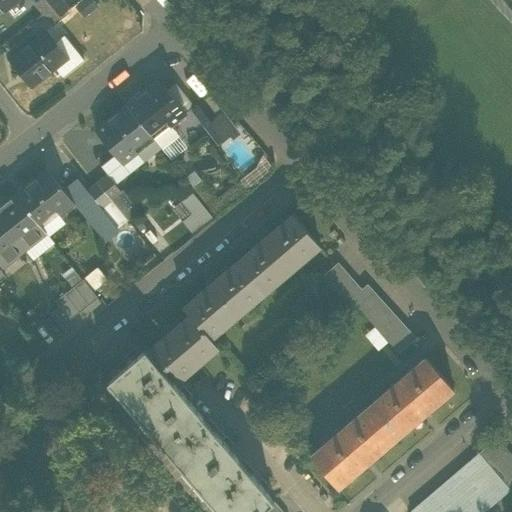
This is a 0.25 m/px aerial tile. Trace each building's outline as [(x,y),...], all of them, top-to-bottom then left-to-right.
[(0,0),(0,13),(17,0),(0,0)] [(33,0),(31,2),(41,14),(58,0),(33,0)] [(75,11),(66,0),(58,0),(41,14),(52,29),(75,11)] [(11,59),(32,87),(68,59),(46,31),(11,59)] [(158,81),(127,106),(160,147),(162,149),(178,135),(170,125),(184,114),(184,112),(166,91),(158,81)] [(176,83),(166,91),(184,112),(193,105),(176,83)] [(208,95),(202,100),(215,116),(221,112),(208,95)] [(192,108),(204,125),(215,116),(202,100),(192,108)] [(143,160),(160,147),(127,106),(96,131),(114,154),(122,163),(137,152),(143,160)] [(215,116),(204,125),(218,143),(235,130),(221,112),(215,116)] [(108,175),(115,184),(144,162),(143,160),(137,152),(122,163),(114,154),(100,166),(108,175)] [(47,170),(15,195),(42,228),(73,203),(64,191),(47,170)] [(108,175),(98,183),(88,191),(101,207),(111,199),(121,192),(120,191),(115,184),(108,175)] [(78,180),(64,191),(73,203),(104,240),(117,229),(101,207),(88,191),(78,180)] [(121,192),(111,199),(128,221),(139,211),(122,190),(120,191),(121,192)] [(190,211),(180,219),(191,233),(211,216),(192,191),(181,200),(190,211)] [(0,207),(0,262),(3,266),(45,232),(42,228),(15,195),(0,207)] [(111,199),(101,207),(117,229),(128,221),(111,199)] [(292,213),(238,260),(261,287),(275,275),(279,281),(308,256),(304,251),(316,241),(292,213)] [(320,246),(316,241),(304,251),(308,256),(320,246)] [(183,306),(190,314),(206,333),(220,321),(225,327),(254,302),(249,297),(261,287),(238,260),(183,306)] [(344,304),(354,296),(362,289),(339,261),(321,275),(344,304)] [(254,302),(279,281),(275,275),(261,287),(249,297),(254,302)] [(83,279),(55,301),(70,320),(98,298),(83,279)] [(372,281),(362,289),(354,296),(400,353),(418,339),(372,281)] [(190,314),(145,352),(162,372),(171,365),(182,378),(218,347),(211,338),(206,333),(190,314)] [(206,333),(211,338),(225,327),(220,321),(206,333)] [(107,382),(151,433),(188,402),(162,372),(145,352),(144,350),(107,382)] [(426,357),(368,406),(392,434),(400,428),(409,420),(413,424),(436,404),(432,400),(450,385),(426,357)] [(432,400),(436,404),(453,389),(450,385),(432,400)] [(151,433),(194,483),(230,452),(188,402),(151,433)] [(376,448),(392,434),(368,406),(310,455),(334,484),(352,469),(355,473),(379,452),(376,448)] [(376,448),(379,452),(413,424),(409,420),(400,428),(392,434),(376,448)] [(477,453),(486,463),(506,446),(498,436),(477,453)] [(511,457),(511,453),(506,446),(486,463),(494,472),(495,474),(511,457)] [(273,503),(230,452),(194,483),(218,511),(262,511),(266,509),(273,503)] [(477,453),(468,461),(484,480),(494,472),(486,463),(477,453)] [(511,474),(511,457),(495,474),(503,483),(511,474)] [(475,489),(484,480),(468,461),(458,470),(475,489)] [(352,469),(334,484),(338,488),(355,473),(352,469)] [(466,496),(475,489),(458,470),(449,477),(466,496)] [(494,472),(484,480),(499,497),(508,489),(503,483),(495,474),(494,472)] [(511,491),(511,474),(503,483),(508,489),(511,493),(511,491)] [(456,505),(466,496),(449,477),(439,486),(456,505)] [(489,505),(499,497),(484,480),(475,489),(489,505)] [(446,511),(447,511),(456,505),(439,486),(431,493),(446,511)] [(479,511),(481,511),(489,505),(475,489),(466,496),(479,511)] [(429,511),(446,511),(431,493),(420,502),(429,511)] [(461,511),(479,511),(466,496),(456,505),(461,511)] [(410,511),(429,511),(420,502),(410,511)] [(281,511),(273,503),(266,509),(268,511),(281,511)]
